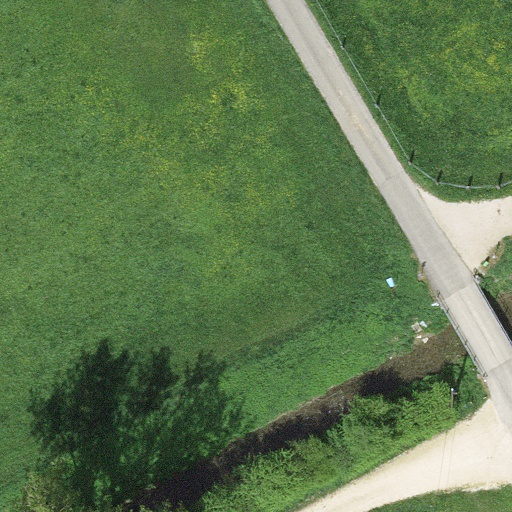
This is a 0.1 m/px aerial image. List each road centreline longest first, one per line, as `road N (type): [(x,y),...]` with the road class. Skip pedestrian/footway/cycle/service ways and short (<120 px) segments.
road 1 (unclassified): [(511,393),(285,0)]
road 2 (track): [(511,418),(328,511)]
